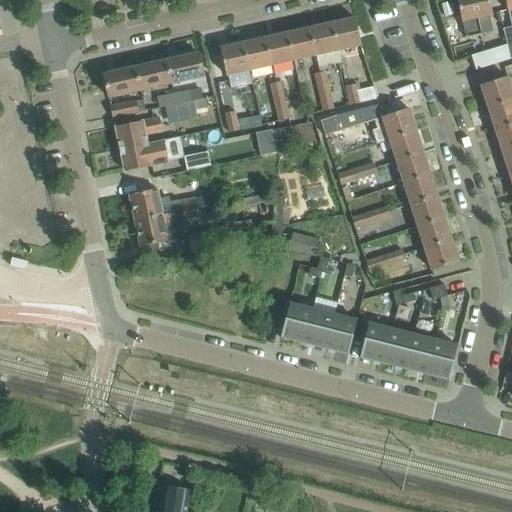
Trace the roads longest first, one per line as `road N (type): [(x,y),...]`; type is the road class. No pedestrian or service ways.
road 1 (residential): [(467,419),(111,329),(50,45)]
road 2 (residential): [(467,419),(488,314),(488,251),(405,0)]
road 3 (residential): [(50,45),(261,0)]
